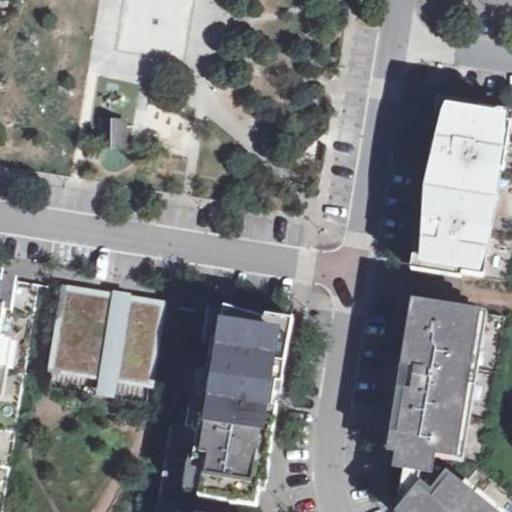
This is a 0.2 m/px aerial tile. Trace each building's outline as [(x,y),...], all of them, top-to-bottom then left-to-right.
[(510,118),(445,108),(439,144),(443,145),(442,152),(440,163),(445,164),(443,176),(434,174),(428,210),(437,211),(435,223),(430,222),(429,230),(427,240),(423,240),(419,268),(511,282),(511,143),(506,142),(510,118)] [(126,124),(99,124),(99,155),(126,155),(126,124)] [(40,286),(0,279),(0,464),(11,467),(40,286)] [(117,298),(65,290),(52,372),(104,380),(104,375),(115,377),(114,382),(150,387),(163,305),(127,300),(126,305),(116,303),(117,298)] [(506,318),(413,303),(392,437),(398,438),(396,452),(402,453),(400,468),(430,473),(432,458),(482,467),(506,318)] [(288,326),(191,310),(175,408),(162,491),(256,506),(266,449),(268,450),(275,409),(272,409),(280,365),(282,365),(288,326)] [(104,380),(52,372),(50,389),(147,404),(150,387),(114,382),(115,377),(104,375),(104,380)] [(398,438),(392,437),(390,451),(389,459),(388,466),(389,473),(389,480),(390,487),(392,493),(394,500),(396,506),(399,511),(406,511),(430,483),(430,473),(400,468),(402,453),(396,452),(398,438)] [(511,511),(511,496),(478,469),(460,491),(448,482),(440,492),(430,483),(406,511),(511,511)]
